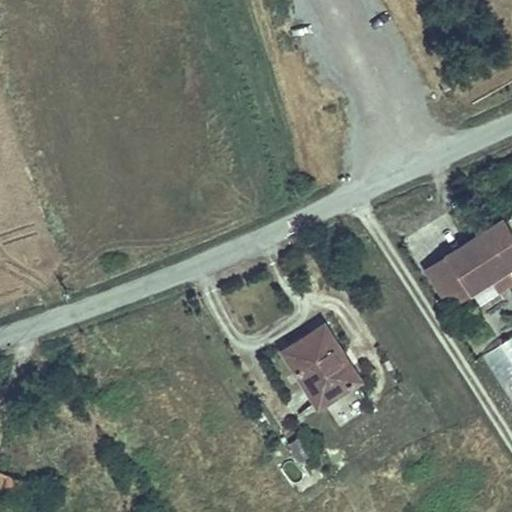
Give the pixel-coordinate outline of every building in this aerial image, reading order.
[(511,234),(503,221),(428,271),(453,307),(473,294),(482,306),(502,293),(494,281),(509,271),(511,274),(511,234)] [(327,324),(288,350),(324,404),(363,378),(327,324)] [(511,330),(484,350),(511,393),(511,330)] [(288,431),(297,447),(304,443),(295,427),(288,431)] [(24,511),(33,493),(13,484),(5,503),(24,511)]
